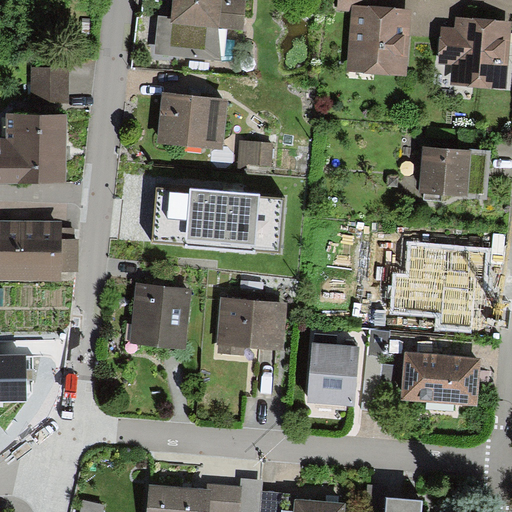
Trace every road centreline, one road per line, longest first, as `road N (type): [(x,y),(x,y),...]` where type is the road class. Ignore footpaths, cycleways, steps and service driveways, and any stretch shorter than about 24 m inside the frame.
road 1 (residential): [(504,466),(116,430),(67,436)]
road 2 (residential): [(94,195),(80,377),(67,436)]
road 3 (residential): [(119,0),(94,195)]
